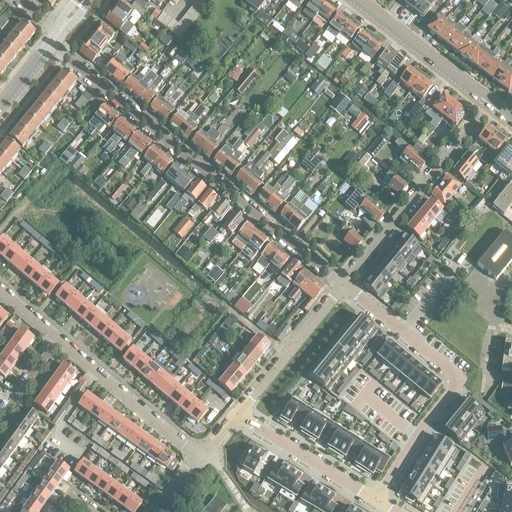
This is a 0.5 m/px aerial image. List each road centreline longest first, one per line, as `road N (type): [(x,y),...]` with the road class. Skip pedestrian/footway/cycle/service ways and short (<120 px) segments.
road 1 (residential): [(342,284),(48,43)]
road 2 (residential): [(376,502),(456,380),(342,284)]
road 3 (residential): [(342,284),(489,103)]
road 4 (residential): [(199,458),(55,339)]
road 5 (residential): [(234,415),(342,284)]
road 6 (secondary): [(355,0),(489,103)]
road 7 (residential): [(376,502),(234,415)]
